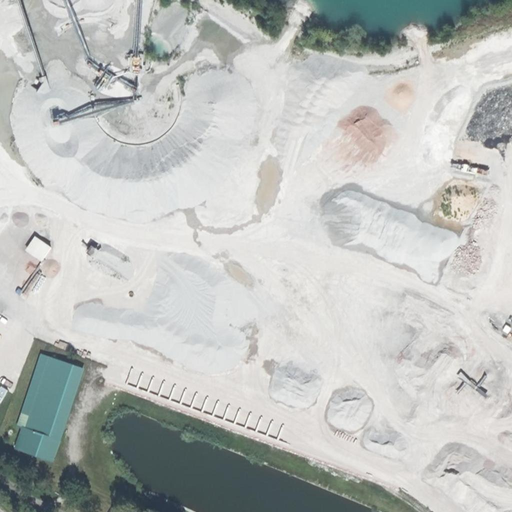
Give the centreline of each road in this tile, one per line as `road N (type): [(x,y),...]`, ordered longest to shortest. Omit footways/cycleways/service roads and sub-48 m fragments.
road 1 (unknown): [(376,472),(421,424),(425,386),(410,338),(372,289),(323,248)]
road 2 (unknown): [(97,228),(144,226),(323,248)]
road 3 (unknown): [(323,248),(439,243),(507,260)]
road 4 (unknown): [(23,307),(153,372)]
